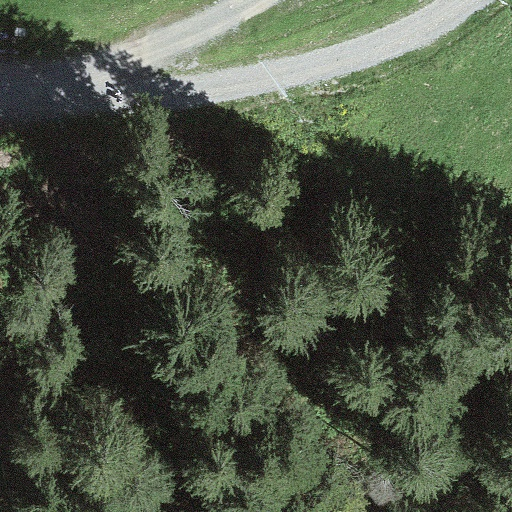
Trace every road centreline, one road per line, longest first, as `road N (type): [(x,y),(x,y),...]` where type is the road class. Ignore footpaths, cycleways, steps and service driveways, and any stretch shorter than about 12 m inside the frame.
road 1 (track): [(466,0),(360,58),(276,82),(189,99),(65,101)]
road 2 (track): [(65,101),(120,61),(257,0)]
